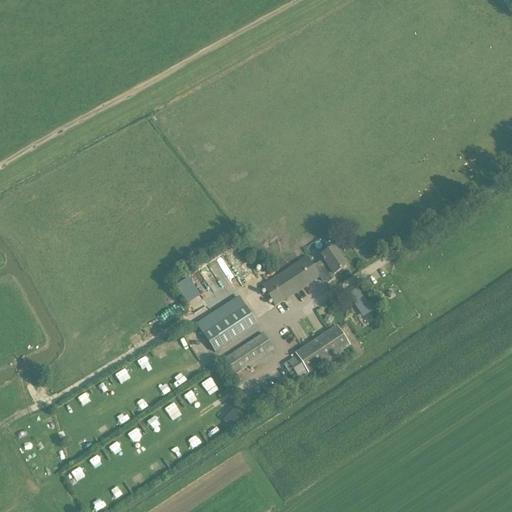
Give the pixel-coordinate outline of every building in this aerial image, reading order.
[(335,248),(320,257),(322,261),(313,267),(307,257),(261,287),(275,307),(319,278),(323,283),(328,284),(333,281),(334,275),(347,267),(335,248)] [(358,290),(348,295),(359,312),(369,306),(358,290)] [(258,326),(239,297),(195,325),(215,354),(258,326)] [(326,317),(324,321),(326,325),(331,325),(333,321),(331,317),(326,317)] [(294,355),(296,357),(287,363),(299,381),(350,347),(336,327),(294,355)] [(249,368),(250,370),(273,356),(271,353),(274,351),(263,333),(223,359),(234,377),(249,368)] [(211,379),(202,385),(207,392),(216,386),(211,379)] [(174,404),(165,410),(174,422),(183,415),(174,404)] [(228,415),(223,420),(229,426),(241,414),(232,405),(225,412),(228,415)] [(154,434),(162,430),(158,418),(149,421),(154,434)] [(104,438),(112,432),(104,420),(96,426),(104,438)] [(133,442),(141,437),(137,430),(129,435),(133,442)] [(194,448),(201,444),(197,437),(190,441),(194,448)] [(71,474),(77,482),(86,476),(81,468),(71,474)] [(93,504),(98,511),(106,507),(101,500),(93,504)]
